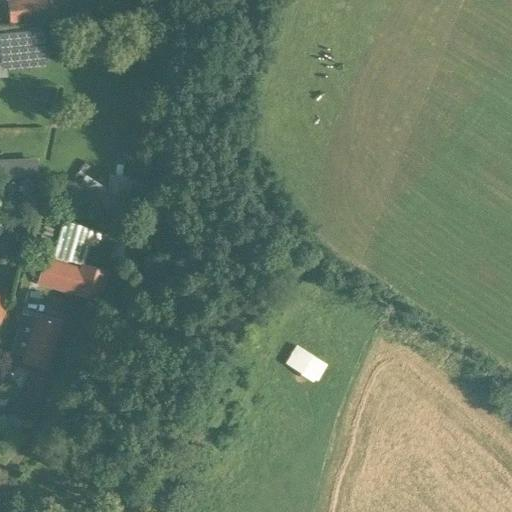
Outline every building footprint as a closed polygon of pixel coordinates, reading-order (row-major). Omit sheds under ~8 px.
[(7,5),(9,23),(46,19),(44,1),(7,5)] [(37,156),(0,156),(0,173),(37,173),(37,156)] [(83,267),(81,274),(80,273),(44,263),(44,264),(34,261),(31,277),(39,279),(38,283),(97,300),(105,273),(83,266),(83,267)] [(22,365),(47,372),(50,362),(59,329),(47,326),(22,320),(18,333),(17,333),(12,352),(20,354),(24,355),(22,365)] [(317,378),(329,360),(297,340),(285,358),(317,378)] [(21,407),(36,411),(45,381),(29,376),(21,407)]
